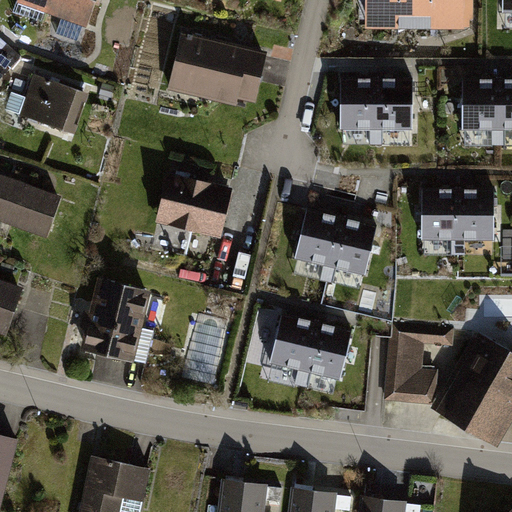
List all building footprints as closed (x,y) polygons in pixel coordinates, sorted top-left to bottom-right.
[(18,0),(87,24),(95,0),(18,0)] [(468,0),(368,0),(368,34),(468,35),(468,0)] [(0,73),(22,54),(3,32),(0,34),(0,73)] [(258,54),(172,38),(162,92),(247,108),(258,54)] [(29,76),(12,119),(80,146),(98,103),(29,76)] [(409,84),(348,84),(347,126),(409,127),(409,84)] [(511,85),(471,85),(470,126),(511,126),(511,85)] [(63,195),(0,173),(0,222),(48,239),(63,195)] [(169,174),(156,221),(222,238),(235,191),(169,174)] [(494,194),(428,193),(428,238),(493,238),(494,194)] [(375,230),(313,214),(302,256),(364,272),(375,230)] [(22,287),(0,280),(0,331),(7,334),(22,287)] [(150,293),(97,280),(80,347),(133,360),(150,293)] [(350,332),(286,319),(277,363),(341,377),(350,332)] [(451,328),(397,324),(391,397),(433,400),(435,374),(422,373),(425,341),(450,343),(451,328)] [(511,358),(483,342),(443,411),(497,443),(511,418),(511,358)] [(0,447),(0,490),(11,450),(0,447)] [(77,472),(71,511),(131,511),(136,481),(77,472)] [(270,511),(273,484),(225,479),(221,511),(270,511)] [(337,511),(340,492),(299,487),(295,511),(337,511)] [(406,511),(408,500),(366,494),(363,511),(406,511)]
